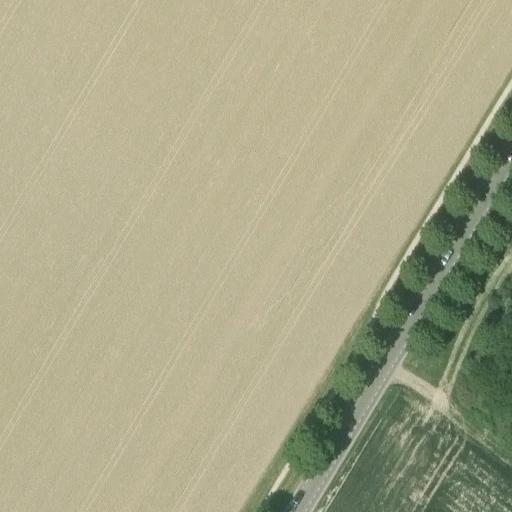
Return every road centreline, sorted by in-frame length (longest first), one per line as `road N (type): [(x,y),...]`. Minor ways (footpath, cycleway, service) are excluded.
road 1 (tertiary): [(296,511),(511,157)]
road 2 (track): [(385,364),(511,457)]
